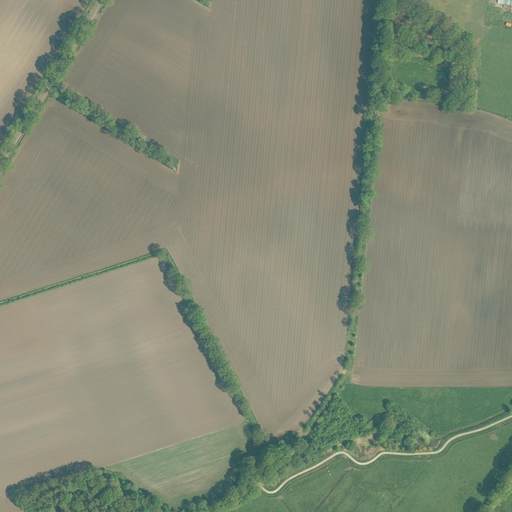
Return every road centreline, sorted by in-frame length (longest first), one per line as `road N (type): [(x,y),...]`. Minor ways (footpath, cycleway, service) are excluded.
road 1 (track): [(286,460),(350,364),(385,0)]
road 2 (tertiary): [(101,0),(0,164)]
